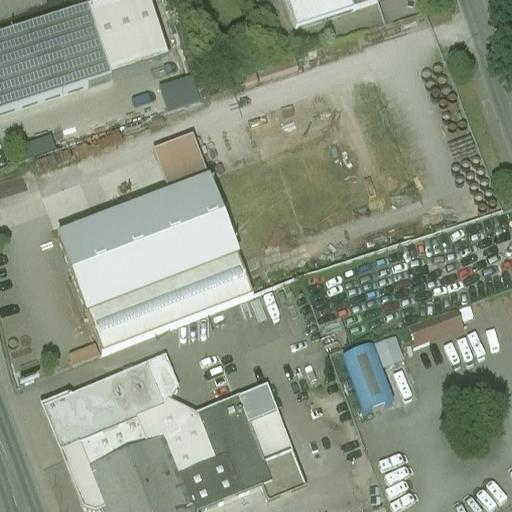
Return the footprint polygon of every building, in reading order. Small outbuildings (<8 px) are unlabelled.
[(149,0),(110,0),(0,37),(0,118),(170,56),(149,0)] [(282,0),(293,32),(378,3),(376,0),(282,0)] [(356,120),(338,125),(346,156),(370,150),(367,134),(360,136),(356,120)] [(255,134),(223,144),(231,171),(263,161),(255,134)] [(160,202),(206,184),(189,140),(146,159),(160,202)] [(160,202),(57,242),(86,317),(234,260),(206,184),(160,202)] [(234,260),(86,317),(102,358),(250,300),(234,260)] [(463,310),(413,329),(421,351),(471,332),(463,310)] [(372,349),(340,361),(362,419),(392,407),(372,349)] [(164,359),(40,409),(83,510),(86,511),(98,511),(103,510),(103,511),(203,511),(260,489),(265,503),(300,489),(270,418),(277,416),(266,390),(190,419),(165,405),(176,391),(164,359)]
